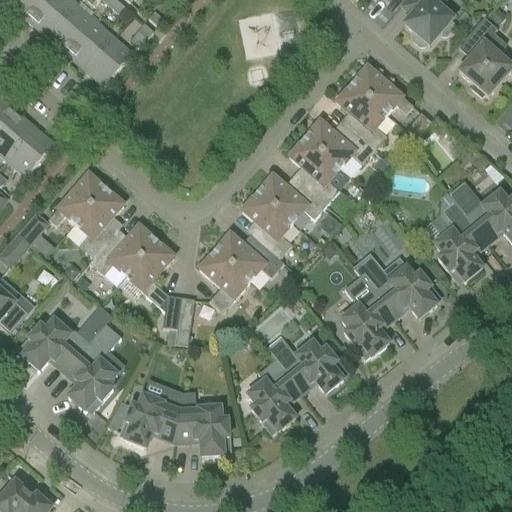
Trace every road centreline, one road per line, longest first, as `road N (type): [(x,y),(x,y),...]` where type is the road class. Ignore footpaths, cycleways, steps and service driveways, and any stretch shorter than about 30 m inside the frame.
road 1 (tertiary): [(511,328),(476,339),(250,495),(154,507),(72,462),(0,401)]
road 2 (residential): [(357,32),(196,211),(169,207),(0,59)]
road 3 (residential): [(357,32),(511,169)]
